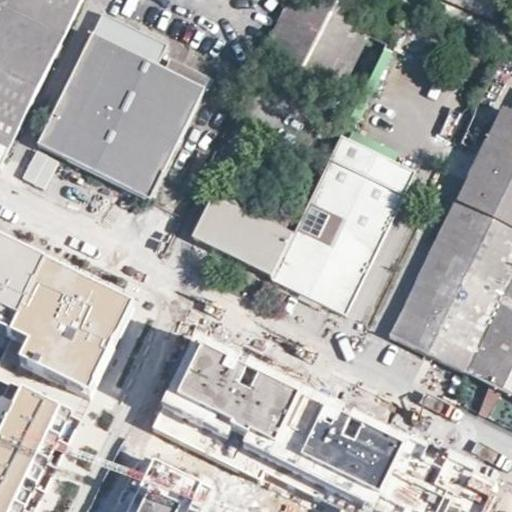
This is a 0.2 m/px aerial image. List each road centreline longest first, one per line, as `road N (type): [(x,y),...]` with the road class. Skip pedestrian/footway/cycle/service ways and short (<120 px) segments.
road 1 (residential): [(176,288),(511,456)]
road 2 (residential): [(68,511),(176,288)]
road 3 (unknown): [(335,366),(442,145)]
road 4 (residential): [(0,201),(176,288)]
